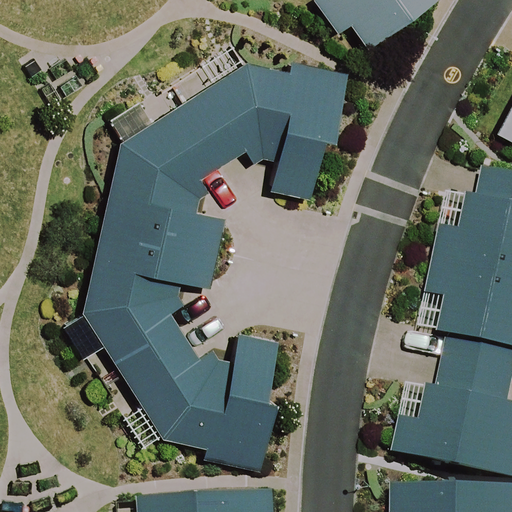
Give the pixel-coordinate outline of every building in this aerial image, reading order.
[(313,0),(335,34),(348,25),(363,49),(440,0),(313,0)] [(169,318),(181,310),(184,288),(210,294),(226,228),(196,221),(205,185),(240,162),(280,170),(274,199),(309,207),(323,146),(335,148),(350,82),(246,60),(241,51),(141,117),(145,123),(111,144),(89,233),(101,236),(82,315),(62,327),(143,459),(163,446),(205,455),(202,468),(266,481),(268,472),(274,473),(288,398),(273,395),(282,344),(237,335),(230,366),(212,355),(199,363),(169,318)] [(511,101),(495,135),(511,143),(511,101)] [(450,337),(511,351),(511,172),(487,167),(480,201),(444,193),(428,263),(427,268),(414,329),(450,337)] [(511,380),(511,351),(450,337),(439,388),(402,380),(386,453),(511,480),(511,411),(505,410),(511,380)] [(511,511),(511,490),(394,487),(393,511),(511,511)] [(274,511),(274,497),(140,504),(140,511),(274,511)]
